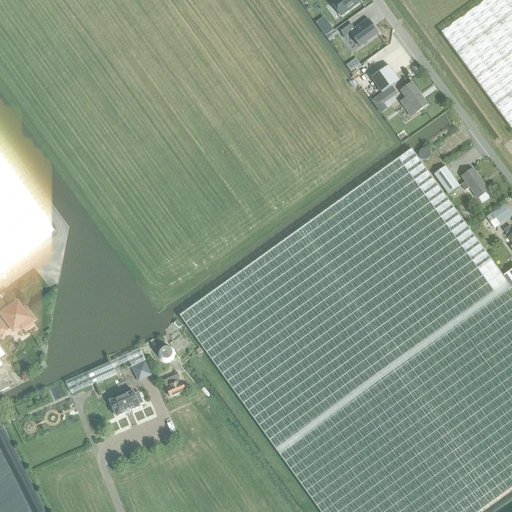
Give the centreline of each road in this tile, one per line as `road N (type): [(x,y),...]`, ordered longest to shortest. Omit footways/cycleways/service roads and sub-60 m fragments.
road 1 (unclassified): [(511,181),(378,0)]
road 2 (unclassified): [(0,289),(48,256),(61,228),(0,143)]
